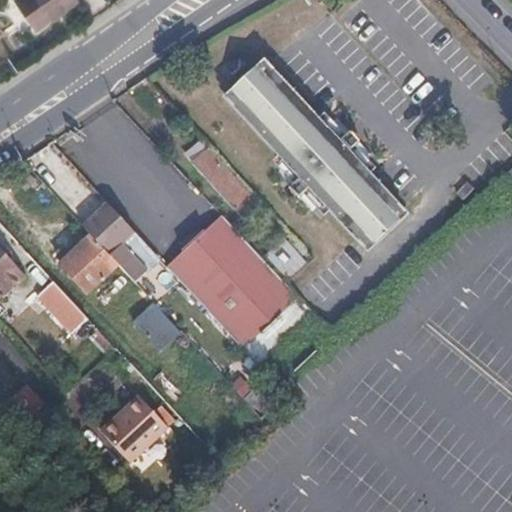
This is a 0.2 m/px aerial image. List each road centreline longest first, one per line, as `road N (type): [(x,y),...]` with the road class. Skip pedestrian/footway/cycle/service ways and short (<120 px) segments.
road 1 (primary): [(0,143),(221,0)]
road 2 (primary): [(162,0),(0,114)]
